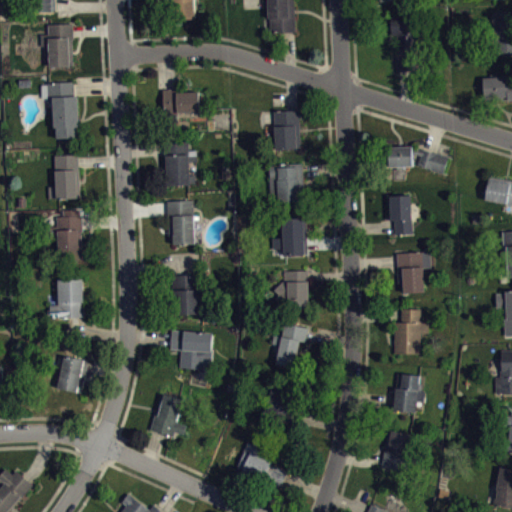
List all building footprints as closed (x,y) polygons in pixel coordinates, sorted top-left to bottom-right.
[(55,0),(55,10),(32,10),(31,0),(55,0)] [(194,0),(195,18),(173,19),(172,0),(194,0)] [(267,0),(294,0),(295,31),(288,31),(271,32),(270,16),(268,16),(267,0)] [(493,12),(511,11),(511,51),(495,53),(493,12)] [(396,70),(395,52),(397,52),(396,33),(392,33),(391,16),(417,14),(419,39),(414,40),(416,69),(406,69),(396,70)] [(74,22),(74,30),(74,37),(73,38),(74,64),(49,65),(48,45),(41,46),(41,33),(48,33),(48,23),(74,22)] [(483,75),(507,73),(508,81),(511,80),(511,98),(485,101),(483,75)] [(55,136),(79,136),(77,94),(74,94),(74,86),(74,80),(47,81),(48,98),(54,98),(55,136)] [(162,87),(169,87),(178,87),(178,91),(199,90),(199,110),(177,111),(178,114),(163,115),(162,87)] [(273,110),(274,148),(301,147),(300,109),(291,109),(273,110)] [(190,183),(166,183),(166,155),(164,155),(164,147),(164,140),(189,139),(189,149),(197,149),(197,160),(189,160),(190,183)] [(388,145),(389,165),(397,165),(397,168),(404,168),(404,165),(413,165),(412,153),(417,152),(421,153),(417,164),(443,173),(449,155),(429,149),(423,147),(421,150),(418,148),(412,148),(412,144),(388,145)] [(53,154),(78,153),(78,161),(80,196),(56,197),(56,196),(48,196),(47,185),(55,185),(53,154)] [(270,163),(303,161),(303,170),(305,200),(272,202),(270,163)] [(511,179),(490,175),(485,198),(511,203),(511,179)] [(390,194),(391,219),(395,219),(395,226),(395,233),(413,232),(412,194),(390,194)] [(167,200),(193,199),(195,242),(173,243),(173,233),(169,233),(168,207),(167,200)] [(57,215),(63,215),(63,209),(80,208),(80,214),(83,214),(83,222),(84,230),(81,230),(83,257),(59,258),(57,215)] [(284,254),(305,253),(305,243),(304,217),(282,217),(283,236),(272,236),(273,248),(283,247),(284,254)] [(501,231),(511,230),(511,276),(503,277),(501,231)] [(396,252),(397,260),(398,281),(403,281),(404,293),(425,291),(423,267),(431,266),(430,250),(396,252)] [(308,268),(284,269),(284,277),(275,289),(279,293),(275,297),(282,305),(288,299),(288,305),(309,305),(308,274),(308,268)] [(201,273),(201,313),(176,313),(175,291),(173,291),(173,273),(186,273),(201,273)] [(57,278),(83,277),(84,316),(76,316),(47,317),(47,309),(50,309),(49,303),(58,303),(57,278)] [(496,292),(505,292),(505,290),(511,289),(511,333),(505,333),(505,306),(496,307),(496,292)] [(395,352),(421,352),(421,332),(429,332),(428,321),(421,321),(421,308),(402,308),(402,314),(402,321),(394,321),(395,352)] [(284,322),(309,327),(307,333),(306,341),(300,340),(295,366),(276,363),(278,354),(274,353),(276,343),(272,342),(274,334),(281,335),(284,322)] [(172,329),(213,331),(211,364),(204,364),(203,368),(180,367),(181,350),(171,349),(171,338),(172,329)] [(511,349),(501,349),(501,375),(496,375),(496,393),(511,392),(511,349)] [(65,354),(89,359),(87,366),(81,392),(57,386),(65,354)] [(414,411),(416,400),(423,401),(424,390),(418,389),(420,375),(398,372),(394,401),(393,409),(414,411)] [(274,383),(299,388),(293,414),(291,421),(263,415),(268,395),(271,395),(274,383)] [(150,428),(158,431),(174,435),(175,430),(184,433),(186,424),(177,421),(183,398),(161,392),(150,428)] [(381,466),(382,459),(388,429),(411,433),(404,470),(381,466)] [(249,441),(275,452),(270,461),(288,469),(284,476),(280,486),(237,468),(249,441)] [(500,466),(511,467),(511,506),(493,503),(494,497),(497,497),(498,490),(496,489),(500,466)] [(0,511),(6,511),(33,484),(26,477),(17,469),(13,473),(6,467),(0,474),(0,479),(4,483),(0,487),(0,511)] [(165,511),(119,511),(125,504),(122,501),(128,492),(150,508),(153,503),(161,509),(165,511)] [(368,511),(372,503),(391,511),(368,511)]
